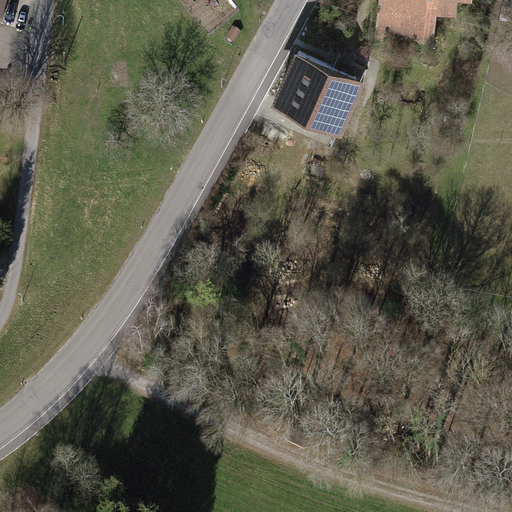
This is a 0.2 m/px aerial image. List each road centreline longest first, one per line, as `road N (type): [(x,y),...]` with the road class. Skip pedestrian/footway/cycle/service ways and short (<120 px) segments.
road 1 (tertiary): [(0,426),(119,302),(293,0)]
road 2 (track): [(472,511),(328,473),(167,396),(85,346)]
road 3 (residential): [(0,319),(14,268),(47,0)]
